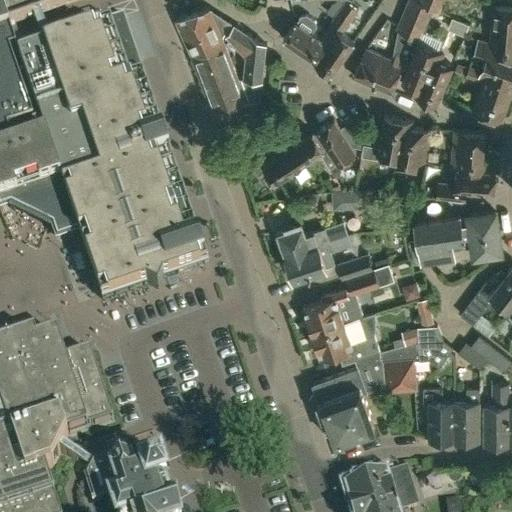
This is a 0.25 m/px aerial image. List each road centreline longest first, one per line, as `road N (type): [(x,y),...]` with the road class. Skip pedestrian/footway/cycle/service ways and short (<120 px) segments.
road 1 (residential): [(312,475),(211,169)]
road 2 (residential): [(312,475),(379,452),(511,449)]
road 3 (residential): [(211,169),(146,0)]
road 4 (residential): [(511,128),(337,91)]
road 5 (residential): [(209,0),(337,91)]
road 6 (residential): [(211,169),(268,150),(337,91)]
